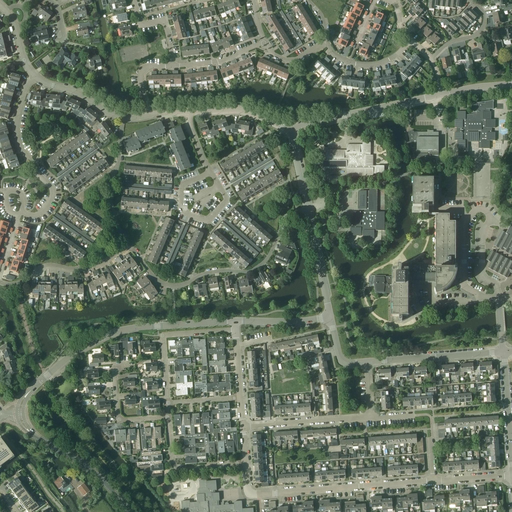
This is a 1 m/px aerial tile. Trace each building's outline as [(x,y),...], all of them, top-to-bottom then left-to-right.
[(117,0),(111,0),(112,4),(115,4),(116,9),(127,7),(124,0),(122,0),(117,1),(117,0)] [(154,0),(157,8),(162,7),(160,0),(154,0)] [(230,11),(235,9),(232,0),(227,2),(230,11)] [(237,0),(233,0),(232,0),(235,9),(241,7),(237,0)] [(225,13),(230,11),(227,2),(222,4),(225,13)] [(415,14),(418,17),(420,15),(423,12),(420,9),(422,7),(418,2),(417,2),(415,5),(415,4),(408,12),(412,17),(415,14)] [(364,7),(356,3),(354,9),(362,12),(361,13),(364,15),(365,12),(362,11),(364,7)] [(225,13),(222,4),(217,6),(220,15),(225,13)] [(296,14),(304,9),(301,4),(293,9),(296,14)] [(36,9),(31,14),(35,17),(37,14),(43,18),(42,19),(46,22),(52,14),(48,11),(49,10),(46,7),(45,8),(42,6),(39,11),(36,9)] [(80,8),(72,10),(74,19),(74,20),(80,19),(79,17),(86,16),(84,6),(80,7),(80,8)] [(299,18),(306,14),(304,9),(296,14),(299,18)] [(354,9),(352,14),(358,16),(358,17),(359,17),(361,13),(362,12),(354,9)] [(466,10),(464,11),(474,20),(478,16),(471,10),(469,12),(466,10)] [(122,11),(113,13),(114,17),(116,16),(117,24),(129,21),(128,13),(122,15),(122,11)] [(470,24),(474,20),(464,11),(463,13),(466,16),(464,18),(470,24)] [(502,12),(493,14),(495,25),(504,23),(502,12)] [(350,13),(348,18),(355,22),(355,23),(358,24),(359,22),(356,20),(358,17),(358,16),(352,14),(350,13)] [(378,13),(376,17),(375,18),(383,22),(385,17),(378,13)] [(302,23),(309,18),(306,14),(299,18),(302,23)] [(268,24),(276,20),(273,15),(265,20),(268,24)] [(417,27),(420,30),(426,24),(423,21),(425,19),(420,15),(418,17),(410,25),(415,29),(417,27)] [(174,24),(183,22),(181,16),(173,18),(174,24)] [(372,18),(375,19),(373,24),(375,24),(381,27),(383,22),(375,18),(376,17),(373,16),(372,18)] [(464,18),(463,17),(461,20),(458,17),(457,18),(466,28),(470,24),(464,18)] [(236,21),(238,26),(247,23),(245,18),(236,21)] [(304,28),(312,23),(309,18),(302,23),(304,28)] [(348,18),(345,23),(353,27),(355,23),(355,22),(348,18)] [(458,23),(456,25),(459,28),(463,32),(466,28),(457,18),(455,20),(458,23)] [(268,24),(271,29),(279,24),(276,20),(268,24)] [(455,32),(443,20),(441,22),(447,27),(445,29),(452,36),(455,32)] [(456,25),(452,21),(450,24),(447,21),(443,20),(455,32),(459,28),(456,25)] [(240,31),(249,28),(247,23),(238,26),(240,31)] [(307,32),(315,27),(312,23),(304,28),(307,32)] [(345,23),(343,28),(351,32),(350,33),(353,34),(354,32),(351,31),(353,27),(345,23)] [(431,27),(427,23),(426,24),(420,30),(417,33),(421,38),(424,35),(427,38),(432,33),(432,32),(429,30),(431,27)] [(91,30),(90,27),(89,24),(83,26),(83,29),(77,30),(78,37),(83,36),(83,39),(89,38),(88,34),(87,31),(91,30)] [(274,34),(282,29),(279,24),(271,29),(274,34)] [(380,33),(383,28),(381,27),(375,24),(372,29),(380,33)] [(35,32),(33,32),(34,37),(37,36),(37,38),(38,42),(44,40),(44,43),(48,42),(48,39),(47,34),(49,33),(47,25),(35,29),(35,32)] [(122,26),(116,27),(116,30),(120,29),(121,37),(132,35),(130,27),(122,29),(122,26)] [(318,32),(315,27),(307,32),(310,37),(318,32)] [(369,29),(372,30),(370,34),(378,38),(380,33),(372,29),(373,28),(370,27),(369,29)] [(242,36),(251,33),(249,28),(240,31),(242,36)] [(343,28),(341,33),(342,34),(348,37),(349,37),(350,33),(351,32),(343,28)] [(277,38),(285,33),(282,29),(274,34),(277,38)] [(503,40),(504,44),(505,45),(506,45),(510,44),(510,40),(511,39),(511,30),(511,29),(503,31),(505,40),(503,40)] [(439,35),(434,30),(432,32),(432,33),(427,38),(424,41),(429,45),(432,42),(435,45),(440,40),(437,37),(439,35)] [(186,33),(177,35),(179,41),(187,38),(190,38),(189,32),(186,33)] [(251,33),(242,36),(245,41),(253,38),(251,33)] [(287,38),(285,33),(277,38),(280,43),(287,38)] [(342,34),(340,39),(348,43),(348,44),(351,45),(351,43),(348,42),(350,38),(349,37),(348,37),(342,34)] [(368,39),(376,43),(378,38),(370,34),(368,38),(368,39)] [(231,37),(225,39),(229,48),(234,46),(231,37)] [(364,39),(367,41),(366,44),(366,45),(372,47),(371,47),(373,48),(376,43),(368,39),(368,38),(365,37),(364,39)] [(283,47),(290,43),(287,38),(280,43),(283,47)] [(495,45),(491,46),(494,57),(502,56),(500,48),(503,48),(502,41),(497,38),(495,40),(497,42),(495,45)] [(220,41),(224,50),(229,48),(225,39),(220,41)] [(346,48),(348,44),(348,43),(340,39),(338,44),(346,48)] [(214,40),(209,42),(210,45),(212,49),(214,54),(219,52),(215,43),(214,40)] [(215,43),(219,52),(224,50),(220,41),(215,43)] [(293,47),(290,43),(283,47),(286,52),(293,47)] [(479,49),(472,51),(474,60),(485,58),(483,52),(486,51),(484,43),(478,44),(479,49)] [(366,44),(364,44),(362,48),(361,49),(369,52),(371,47),(372,47),(366,45),(366,44)] [(209,45),(203,46),(204,55),(210,54),(209,50),(212,49),(210,45),(209,46),(209,45)] [(361,50),(359,54),(367,58),(369,52),(361,49),(362,48),(359,46),(358,49),(361,50)] [(463,49),(454,51),(457,62),(465,60),(465,62),(469,61),(467,54),(464,54),(463,49)] [(61,50),(53,63),(62,69),(67,62),(74,67),(79,59),(72,55),(70,58),(67,56),(68,55),(61,50)] [(412,56),(411,58),(412,59),(412,60),(418,66),(422,62),(422,61),(419,58),(416,56),(416,55),(414,53),(413,55),(412,56)] [(411,61),(409,63),(408,64),(415,70),(418,66),(412,60),(412,59),(411,58),(410,58),(406,55),(404,57),(408,60),(409,59),(411,61)] [(89,64),(85,65),(87,75),(91,74),(91,71),(94,70),(94,68),(101,67),(99,57),(89,59),(90,63),(89,63),(89,64)] [(314,67),(318,71),(324,64),(325,65),(326,63),(326,62),(329,58),(327,57),(324,60),(325,61),(323,63),(320,60),(314,67)] [(450,58),(441,60),(443,69),(452,68),(450,58)] [(250,59),(245,61),(249,69),(254,67),(252,64),(252,62),(250,59)] [(262,70),(265,61),(260,59),(257,67),(262,70)] [(249,69),(245,61),(240,63),(243,71),(249,69)] [(262,70),(267,72),(270,63),(265,61),(262,70)] [(408,64),(409,63),(407,62),(405,63),(407,65),(405,68),(404,68),(411,74),(413,76),(417,72),(415,70),(408,64)] [(240,63),(235,65),(238,73),(243,71),(240,63)] [(267,72),(272,74),(275,65),(270,63),(267,72)] [(404,82),(411,74),(404,68),(405,68),(403,66),(402,67),(398,63),(397,65),(400,69),(401,68),(403,69),(400,73),(401,73),(399,74),(403,81),(404,82)] [(324,64),(318,71),(316,73),(320,77),(322,75),(328,68),(329,69),(331,67),(329,65),(327,67),(325,65),(324,64)] [(328,68),(322,75),(326,78),(332,72),(333,72),(335,71),(334,70),(337,66),(335,64),(332,68),(331,67),(329,69),(328,68)] [(230,67),(233,75),(238,73),(235,65),(230,67)] [(280,68),(275,65),(272,74),(277,76),(280,68)] [(228,77),(233,75),(230,67),(225,69),(228,77)] [(282,78),(285,70),(280,68),(277,76),(282,78)] [(224,82),(229,80),(228,77),(225,69),(220,71),(223,79),(224,82)] [(290,72),(285,70),(282,78),(287,80),(290,72)] [(341,86),(347,87),(348,78),(349,78),(349,76),(348,76),(349,71),(346,71),(346,75),(347,76),(347,78),(342,78),(340,78),(338,81),(338,84),(341,84),(341,86)] [(336,75),(333,72),(332,72),(326,78),(331,82),(337,76),(339,74),(337,73),(336,75)] [(358,80),(355,79),(354,79),(353,88),(358,89),(359,80),(360,80),(361,77),(360,77),(360,72),(358,72),(357,77),(358,77),(358,80)] [(381,91),(380,88),(378,79),(379,79),(379,77),(378,77),(377,72),(374,73),(375,78),(377,77),(377,80),(373,81),(374,88),(372,88),(373,92),(381,91)] [(10,73),(8,79),(18,82),(19,81),(20,77),(10,73)] [(389,77),(391,86),(397,85),(398,87),(402,85),(398,78),(396,79),(395,76),(396,76),(395,73),(393,74),(394,76),(390,77),(389,77)] [(354,79),(355,79),(355,77),(353,76),(352,79),(349,78),(348,78),(347,87),(353,88),(354,79)] [(359,80),(358,89),(364,89),(368,89),(368,85),(367,85),(368,81),(366,81),(366,78),(364,78),(364,80),(360,80),(359,80)] [(18,82),(8,79),(6,84),(4,84),(17,87),(18,83),(21,84),(22,82),(19,81),(18,82)] [(13,92),(13,91),(15,87),(17,88),(17,87),(4,84),(3,89),(13,92)] [(13,92),(3,89),(1,94),(11,98),(13,93),(16,94),(16,93),(17,92),(13,91),(13,92)] [(42,107),(43,98),(40,98),(40,94),(33,93),(32,101),(36,101),(36,105),(42,106),(42,107)] [(1,94),(0,97),(0,99),(10,103),(10,102),(11,98),(1,94)] [(52,104),(53,96),(46,95),(46,99),(43,99),(43,98),(42,107),(48,108),(48,104),(52,104)] [(59,97),(53,96),(52,104),(55,104),(55,108),(61,109),(63,101),(59,101),(59,97)] [(10,103),(0,99),(0,105),(10,109),(8,108),(9,104),(12,105),(13,104),(13,103),(10,102),(10,103)] [(71,109),(74,101),(67,99),(66,102),(63,101),(61,109),(66,111),(67,107),(71,109)] [(80,104),(74,101),(71,109),(74,110),(72,114),(78,116),(82,109),(78,108),(80,104)] [(478,103),(475,104),(474,104),(473,104),(473,105),(472,105),(472,106),(471,106),(471,107),(471,108),(471,109),(472,110),(472,111),(473,111),(473,112),(474,112),(475,112),(476,112),(476,114),(469,115),(469,117),(465,116),(466,112),(457,112),(457,120),(454,120),(454,128),(457,128),(457,133),(454,133),(454,141),(457,141),(457,149),(458,149),(458,157),(468,157),(468,142),(478,142),(478,149),(489,149),(489,141),(495,141),(495,133),(491,133),(491,128),(495,128),(495,120),(491,120),(491,112),(489,112),(489,109),(493,109),(493,102),(493,101),(484,102),(484,104),(478,104),(478,103)] [(0,111),(8,114),(9,113),(10,109),(0,105),(0,111)] [(84,116),(87,118),(92,112),(87,108),(84,111),(82,109),(78,116),(82,119),(84,116)] [(8,115),(11,116),(12,114),(9,113),(8,114),(0,111),(0,117),(7,120),(8,115)] [(92,112),(87,118),(85,121),(88,123),(88,124),(92,127),(98,122),(95,120),(97,116),(92,112)] [(225,119),(219,121),(221,129),(225,128),(226,132),(231,130),(232,133),(231,121),(226,123),(225,119)] [(221,129),(219,121),(212,124),(214,128),(211,129),(210,126),(214,136),(219,134),(218,130),(221,129)] [(241,130),(243,122),(236,121),(236,125),(231,124),(231,121),(232,133),(237,134),(238,130),(241,130)] [(98,122),(92,127),(95,132),(99,129),(101,132),(107,128),(103,122),(100,125),(98,122)] [(250,123),(243,122),(241,130),(245,131),(244,135),(250,136),(252,128),(249,127),(250,123)] [(136,138),(123,143),(127,153),(132,151),(133,153),(136,152),(135,150),(140,148),(138,143),(144,141),(144,143),(147,142),(146,140),(157,136),(157,138),(160,137),(159,135),(165,133),(163,130),(168,128),(167,125),(168,124),(167,123),(161,125),(160,123),(134,133),(136,138)] [(211,137),(214,136),(210,126),(207,127),(206,123),(199,126),(202,133),(206,132),(207,136),(210,135),(211,137)] [(6,129),(0,131),(0,137),(8,134),(6,130),(9,129),(9,127),(6,128),(6,129)] [(179,127),(169,131),(171,136),(170,137),(171,140),(172,139),(174,144),(170,146),(172,151),(170,152),(171,154),(173,154),(177,164),(175,165),(176,167),(178,167),(180,172),(190,168),(180,142),(185,140),(179,127)] [(111,133),(107,128),(101,132),(103,135),(100,138),(103,142),(110,138),(108,135),(111,133)] [(417,133),(414,133),(414,132),(413,132),(412,131),(411,131),(410,131),(410,132),(409,132),(409,133),(408,133),(408,134),(408,135),(412,152),(417,163),(430,163),(430,156),(438,156),(438,153),(438,133),(433,133),(433,131),(427,131),(427,133),(417,133)] [(78,135),(79,137),(80,137),(84,143),(85,143),(87,142),(88,143),(90,142),(84,133),(81,135),(80,134),(78,135)] [(80,137),(79,137),(77,138),(76,137),(74,138),(75,140),(80,146),(82,145),(84,146),(86,145),(85,143),(84,143),(80,137)] [(10,138),(7,139),(8,140),(0,142),(0,148),(9,146),(8,141),(11,140),(10,138)] [(70,142),(71,143),(76,149),(78,148),(79,149),(82,148),(80,146),(75,140),(73,141),(72,140),(70,142)] [(261,152),(264,150),(265,152),(267,151),(262,142),(259,143),(258,142),(256,143),(257,145),(261,152)] [(71,143),(69,144),(68,143),(66,145),(67,146),(72,153),(72,152),(74,151),(75,153),(77,151),(76,149),(71,143)] [(347,150),(326,150),(326,161),(323,161),(323,169),(346,169),(346,177),(374,177),(374,174),(385,174),(385,166),(376,166),(373,166),(373,156),(371,156),(371,143),(362,143),(362,145),(347,145),(347,150)] [(257,154),(259,153),(260,155),(262,153),(261,152),(257,145),(255,146),(254,145),(252,146),(252,147),(253,147),(257,154)] [(11,151),(11,150),(9,146),(0,148),(0,151),(1,154),(11,151)] [(62,148),(63,149),(68,156),(70,154),(71,156),(73,154),(72,152),(72,153),(67,146),(65,148),(64,146),(62,148)] [(252,157),(255,156),(256,157),(258,156),(257,154),(253,147),(252,147),(250,149),(249,147),(247,148),(248,150),(252,157)] [(14,149),(11,150),(11,151),(1,154),(3,160),(15,156),(15,155),(13,156),(12,152),(15,151),(14,149)] [(63,149),(61,151),(60,149),(58,151),(59,152),(64,159),(66,157),(67,159),(69,157),(68,156),(63,149)] [(248,160),(250,158),(251,160),(253,159),(252,157),(248,150),(246,151),(245,150),(243,151),(243,153),(244,152),(248,160)] [(53,154),(54,155),(59,162),(60,162),(62,160),(63,162),(65,160),(64,159),(59,152),(56,154),(55,152),(53,154)] [(238,154),(239,155),(243,162),(246,161),(247,163),(249,161),(248,160),(244,152),(243,153),(241,154),(240,152),(238,154)] [(55,165),(57,163),(59,165),(61,163),(60,162),(59,162),(54,155),(52,157),(51,156),(49,157),(50,158),(55,165)] [(239,155),(237,157),(236,155),(234,156),(234,158),(235,158),(239,165),(241,164),(242,165),(244,164),(243,162),(239,155)] [(5,159),(6,164),(17,161),(16,160),(15,156),(3,160),(5,159)] [(57,167),(55,165),(50,158),(48,160),(47,159),(45,160),(51,168),(53,166),(54,168),(57,167)] [(231,158),(229,159),(230,161),(230,160),(234,168),(234,167),(237,166),(238,168),(240,167),(239,165),(235,158),(234,158),(232,159),(231,158)] [(17,161),(6,164),(8,170),(19,166),(17,162),(20,161),(19,159),(16,160),(17,161)] [(104,169),(106,167),(107,169),(109,167),(103,159),(101,161),(99,159),(97,161),(98,162),(99,162),(104,169)] [(230,170),(232,169),(233,171),(235,169),(234,167),(234,168),(230,160),(230,161),(228,162),(227,160),(225,162),(226,163),(230,170)] [(105,170),(104,169),(99,162),(98,162),(96,164),(95,162),(93,164),(94,166),(94,165),(99,172),(102,170),(103,172),(105,170)] [(231,172),(230,170),(226,163),(223,164),(222,163),(220,164),(225,173),(228,171),(229,173),(231,172)] [(95,175),(97,174),(98,175),(100,173),(99,172),(94,165),(94,166),(92,167),(91,165),(89,167),(90,169),(95,175)] [(90,169),(88,170),(87,169),(85,170),(86,172),(91,178),(93,177),(94,178),(96,176),(95,175),(90,169)] [(278,180),(280,179),(281,180),(283,179),(278,170),(276,172),(275,170),(273,171),(274,173),(278,180)] [(87,181),(89,180),(90,181),(92,180),(91,178),(86,172),(84,173),(83,172),(81,173),(82,175),(87,181)] [(273,183),(274,183),(276,181),(277,183),(279,181),(278,180),(274,173),(271,174),(270,173),(268,174),(269,176),(273,183)] [(83,184),(85,183),(86,184),(88,183),(87,181),(82,175),(80,176),(79,175),(76,176),(78,178),(83,184)] [(274,184),(274,183),(273,183),(269,176),(267,177),(266,175),(264,177),(265,178),(269,185),(271,184),(272,185),(274,184)] [(84,186),(83,184),(78,178),(76,179),(74,178),(72,179),(73,181),(74,181),(78,188),(79,188),(81,186),(82,187),(84,186)] [(265,178),(262,180),(261,178),(259,179),(260,181),(264,188),(265,188),(267,187),(268,188),(270,187),(269,185),(265,178)] [(434,207),(434,179),(413,179),(413,212),(422,212),(422,213),(433,213),(433,207),(434,207)] [(74,191),(77,189),(78,190),(80,189),(79,188),(78,188),(74,181),(73,181),(71,183),(70,181),(68,183),(69,184),(74,191)] [(255,182),(256,184),(256,183),(260,191),(262,189),(263,191),(265,189),(265,188),(264,188),(260,181),(258,182),(257,181),(255,182)] [(250,184),(251,186),(256,193),(258,192),(259,193),(261,192),(260,191),(256,183),(256,184),(253,185),(252,183),(250,184)] [(75,192),(74,191),(69,184),(67,186),(66,184),(64,186),(70,194),(72,192),(73,194),(75,192)] [(246,187),(247,189),(251,196),(253,195),(254,196),(257,195),(256,193),(251,186),(249,188),(248,186),(246,187)] [(247,199),(249,197),(250,199),(252,197),(251,196),(247,189),(245,190),(244,188),(241,190),(242,192),(242,191),(247,199)] [(350,236),(363,236),(363,239),(374,239),(374,231),(384,231),(384,212),(377,212),(377,189),(369,189),(369,191),(358,191),(358,212),(353,212),(353,228),(350,228),(350,236)] [(248,200),(247,199),(242,191),(242,192),(240,193),(239,191),(237,192),(242,201),(244,200),(245,201),(248,200)] [(70,203),(68,202),(69,200),(67,199),(61,207),(63,208),(62,210),(64,212),(65,210),(70,203)] [(65,210),(68,211),(66,213),(69,215),(70,213),(74,206),(72,205),(73,203),(71,202),(70,203),(65,210)] [(70,213),(72,214),(71,216),(73,218),(74,216),(79,209),(76,208),(77,206),(75,205),(74,206),(70,213)] [(241,211),(241,210),(239,209),(240,207),(238,206),(232,213),(234,215),(233,217),(234,218),(236,217),(241,211)] [(74,216),(76,217),(75,219),(77,221),(78,219),(83,212),(81,211),(82,209),(79,208),(79,209),(74,216)] [(238,222),(240,220),(245,214),(243,212),(244,211),(242,209),(241,210),(241,211),(236,217),(238,219),(236,220),(238,222)] [(81,224),(82,222),(87,215),(85,214),(86,212),(84,211),(83,212),(78,219),(80,220),(79,222),(81,224)] [(242,225),(244,224),(249,217),(247,216),(248,214),(246,213),(245,214),(240,220),(242,222),(240,223),(242,225)] [(88,214),(87,215),(82,222),(85,223),(83,225),(86,227),(87,225),(91,218),(89,217),(90,215),(88,214)] [(374,282),(374,284),(375,294),(385,294),(393,294),(393,317),(399,317),(399,321),(401,321),(401,322),(413,316),(412,314),(413,313),(412,310),(409,305),(408,305),(408,303),(408,282),(436,282),(436,295),(438,295),(441,294),(443,293),(445,291),(447,290),(449,288),(451,286),(452,284),(453,282),(454,280),(455,278),(456,276),(456,274),(457,271),(457,269),(455,269),(455,266),(456,222),(449,222),(449,221),(449,219),(449,215),(448,215),(436,215),(436,266),(408,266),(408,269),(407,269),(402,269),(402,265),(398,265),(398,269),(393,269),(393,277),(386,277),(385,276),(374,276),(374,282)] [(244,224),(246,225),(244,227),(246,229),(248,227),(247,227),(253,221),(251,219),(252,218),(250,216),(249,217),(244,224)] [(96,221),(93,220),(94,218),(92,217),(91,218),(87,225),(89,226),(88,228),(90,230),(91,228),(96,221)] [(172,227),(172,226),(173,224),(175,225),(176,222),(167,218),(166,221),(164,220),(163,223),(165,223),(172,227)] [(247,227),(248,227),(249,229),(248,230),(250,232),(251,231),(251,230),(257,224),(255,222),(256,221),(254,219),(253,221),(247,227)] [(94,233),(95,231),(100,224),(98,223),(99,221),(96,220),(96,221),(91,228),(93,229),(92,231),(94,232),(94,233)] [(0,221),(0,222),(0,227),(7,229),(7,230),(10,231),(10,229),(7,228),(9,224),(0,221)] [(511,222),(506,234),(501,231),(495,244),(511,252),(511,222)] [(101,223),(100,224),(95,231),(97,232),(96,234),(98,236),(104,227),(102,226),(103,224),(101,223)] [(170,231),(171,229),(173,230),(174,227),(172,226),(172,227),(165,223),(164,226),(162,225),(161,228),(163,228),(170,231)] [(254,235),(255,234),(261,228),(259,226),(260,225),(258,223),(257,224),(251,230),(251,231),(253,232),(252,234),(254,235)] [(52,229),(49,228),(51,226),(48,224),(42,233),(45,234),(44,236),(46,237),(47,236),(52,229)] [(255,234),(257,236),(256,237),(258,239),(259,237),(265,231),(263,229),(264,228),(262,226),(261,228),(255,234)] [(50,240),(51,239),(56,232),(54,231),(55,229),(53,227),(52,229),(47,236),(49,237),(48,239),(50,240)] [(21,234),(29,236),(31,231),(23,228),(21,233),(21,234)] [(172,232),(170,231),(163,228),(162,231),(160,230),(159,232),(160,233),(161,233),(168,236),(169,234),(171,234),(172,232)] [(220,235),(220,234),(218,233),(219,231),(217,229),(211,237),(213,239),(212,240),(214,242),(215,241),(220,235)] [(51,239),(53,240),(52,242),(54,243),(55,242),(60,235),(58,234),(59,232),(57,230),(56,232),(51,239)] [(259,237),(261,239),(260,241),(262,242),(263,241),(269,235),(268,234),(266,233),(268,231),(266,230),(265,231),(259,237)] [(202,239),(203,237),(204,237),(205,235),(196,231),(195,234),(193,233),(192,235),(194,236),(202,239)] [(28,241),(29,236),(21,234),(21,233),(18,232),(18,234),(21,235),(19,239),(29,242),(28,241)] [(64,238),(62,237),(63,235),(61,233),(60,235),(55,242),(58,243),(57,245),(59,246),(60,245),(64,238)] [(170,237),(168,236),(161,233),(160,233),(159,235),(158,235),(157,237),(158,238),(166,241),(167,238),(169,239),(170,237)] [(218,246),(219,244),(218,244),(224,238),(222,236),(223,235),(221,233),(220,234),(220,235),(215,241),(217,243),(216,244),(218,246)] [(270,233),(268,234),(269,235),(263,241),(265,243),(264,244),(266,246),(273,238),(270,236),(271,235),(270,233)] [(65,236),(64,238),(60,245),(62,246),(61,248),(63,249),(64,248),(69,241),(66,240),(68,238),(65,236)] [(199,244),(200,244),(201,241),(202,242),(203,240),(202,239),(194,236),(193,238),(191,238),(190,240),(192,241),(199,244)] [(221,249),(223,248),(222,248),(228,241),(226,240),(227,238),(225,236),(224,238),(218,244),(219,244),(221,246),(219,247),(221,249)] [(164,246),(165,243),(167,244),(168,242),(166,241),(158,238),(157,240),(156,239),(155,242),(156,242),(164,246)] [(21,240),(20,244),(20,245),(28,247),(29,242),(19,239),(21,240)] [(70,239),(69,241),(64,248),(66,249),(65,251),(67,252),(68,251),(73,244),(71,243),(72,241),(70,239)] [(232,245),(230,243),(231,241),(229,240),(228,241),(222,248),(223,248),(224,249),(223,251),(225,252),(226,251),(232,245)] [(197,249),(198,246),(200,247),(201,244),(200,244),(199,244),(192,241),(191,243),(189,242),(188,245),(190,246),(197,249)] [(71,255),(72,254),(77,247),(75,246),(76,244),(74,242),(73,244),(68,251),(70,252),(69,254),(71,255)] [(162,250),(163,248),(165,249),(166,246),(164,246),(156,242),(155,245),(154,244),(153,247),(154,247),(162,250)] [(20,245),(20,244),(17,243),(16,245),(19,246),(18,250),(26,253),(28,247),(20,245)] [(226,251),(228,253),(227,254),(229,256),(230,255),(230,254),(236,248),(234,246),(235,245),(233,243),(232,245),(226,251)] [(76,258),(77,257),(81,250),(79,249),(80,247),(78,245),(77,247),(72,254),(75,255),(74,257),(76,258)] [(285,266),(291,251),(280,246),(278,250),(283,252),(282,256),(278,254),(275,261),(285,266)] [(160,255),(161,253),(163,253),(164,251),(162,250),(154,247),(153,250),(152,249),(151,251),(152,252),(160,255)] [(240,252),(239,252),(238,250),(239,248),(237,247),(236,248),(230,254),(230,255),(232,256),(231,257),(233,259),(234,258),(240,252)] [(82,248),(81,250),(77,257),(79,258),(78,260),(80,261),(86,253),(83,252),(85,250),(82,248)] [(193,258),(194,256),(196,256),(197,254),(195,253),(188,250),(187,253),(185,252),(184,254),(186,255),(193,258)] [(241,250),(239,252),(240,252),(234,258),(236,260),(235,261),(237,263),(238,261),(244,255),(243,255),(241,253),(243,252),(241,250)] [(152,252),(151,254),(150,254),(149,256),(150,257),(158,260),(159,257),(161,258),(162,256),(160,255),(152,252)] [(23,263),(24,258),(16,256),(17,254),(13,253),(13,256),(16,257),(15,261),(13,260),(23,263)] [(241,266),(242,265),(247,258),(245,257),(247,255),(245,253),(243,255),(244,255),(238,261),(240,263),(239,264),(241,266)] [(125,260),(132,270),(137,266),(128,254),(125,256),(129,260),(126,262),(125,260)] [(195,259),(193,258),(186,255),(185,257),(183,257),(182,259),(184,260),(191,263),(192,260),(194,261),(195,259)] [(488,268),(502,275),(509,263),(494,255),(488,268)] [(160,261),(158,260),(150,257),(149,259),(148,259),(147,261),(156,265),(157,262),(159,263),(160,261)] [(249,257),(247,258),(242,265),(244,266),(243,268),(245,269),(251,262),(249,260),(251,259),(249,257)] [(132,270),(125,260),(120,263),(126,271),(130,268),(132,270)] [(189,268),(190,265),(192,266),(193,264),(191,263),(184,260),(183,262),(181,261),(180,264),(182,265),(189,268)] [(115,267),(123,277),(121,274),(126,271),(120,263),(115,267)] [(511,264),(509,263),(502,275),(507,278),(511,269),(511,264)] [(17,274),(19,268),(11,266),(11,265),(8,264),(7,266),(11,267),(9,271),(17,274)] [(187,273),(187,272),(188,270),(190,271),(191,268),(189,268),(182,265),(181,267),(179,266),(178,269),(179,269),(180,269),(187,273)] [(118,280),(123,277),(115,267),(117,269),(112,273),(118,280)] [(189,273),(187,272),(187,273),(180,269),(179,269),(178,272),(177,271),(176,273),(185,277),(186,275),(188,275),(189,273)] [(268,282),(272,280),(267,272),(265,273),(263,274),(262,272),(258,274),(259,276),(258,277),(257,276),(253,278),(258,286),(267,280),(268,282)] [(106,283),(103,277),(104,277),(102,274),(97,276),(101,285),(102,288),(107,285),(106,283)] [(114,286),(109,274),(104,277),(103,277),(106,283),(107,285),(108,288),(114,286)] [(95,288),(101,285),(97,276),(91,279),(96,290),(95,288)] [(139,294),(142,292),(151,285),(145,277),(141,280),(141,279),(137,282),(142,288),(137,291),(139,294)] [(234,291),(237,291),(236,284),(233,285),(233,282),(232,282),(231,277),(224,279),(226,290),(234,289),(234,291)] [(218,287),(221,286),(220,279),(217,280),(217,278),(208,279),(210,289),(219,288),(218,287)] [(91,293),(96,290),(91,279),(92,281),(87,284),(91,293)] [(248,279),(239,280),(241,293),(250,291),(250,293),(253,293),(251,281),(248,282),(248,279)] [(157,294),(151,285),(142,292),(144,294),(145,294),(150,300),(154,297),(154,296),(157,294)] [(203,294),(206,293),(205,285),(194,287),(196,297),(204,296),(203,294)] [(216,349),(224,348),(225,348),(224,343),(223,343),(223,336),(207,337),(207,342),(215,342),(216,349)] [(113,346),(110,346),(110,350),(114,350),(114,353),(114,356),(122,356),(122,351),(125,351),(124,342),(124,338),(120,338),(120,342),(121,342),(121,345),(113,346)] [(128,338),(124,338),(124,342),(125,351),(128,350),(128,355),(136,355),(136,344),(128,345),(127,342),(128,342),(128,338)] [(193,339),(193,340),(193,348),(201,347),(201,356),(206,355),(205,339),(198,340),(198,339),(193,339)] [(194,356),(193,348),(193,340),(186,340),(181,340),(181,341),(182,349),(189,348),(189,356),(194,356)] [(144,352),(155,351),(154,343),(149,344),(149,341),(140,341),(141,345),(144,344),(144,352)] [(182,357),(182,349),(181,341),(175,341),(169,341),(170,350),(177,349),(177,357),(182,357)] [(3,354),(7,363),(4,364),(5,368),(6,368),(9,375),(16,372),(13,363),(15,362),(13,356),(11,357),(9,350),(9,349),(5,345),(0,348),(0,350),(3,354)] [(217,361),(225,360),(226,360),(225,354),(224,355),(224,348),(216,349),(208,349),(208,354),(216,353),(217,361)] [(89,363),(90,367),(92,367),(98,366),(98,363),(103,363),(102,355),(92,355),(93,363),(89,363)] [(325,356),(316,358),(317,361),(315,362),(315,364),(318,364),(320,363),(326,362),(325,356)] [(174,372),(175,372),(183,371),(183,364),(191,363),(190,358),(175,360),(175,366),(174,366),(174,372)] [(151,360),(142,361),(136,361),(136,365),(145,364),(146,372),(156,371),(156,363),(151,363),(151,360)] [(217,361),(209,362),(209,366),(217,366),(218,373),(227,372),(226,367),(225,367),(225,361),(217,361)] [(485,363),(486,371),(489,370),(489,374),(495,374),(495,365),(492,366),(491,362),(485,363)] [(482,371),(486,371),(485,363),(479,363),(479,367),(476,367),(477,374),(482,374),(482,371)] [(458,368),(458,376),(464,375),(464,372),(467,372),(467,364),(460,365),(461,368),(458,368)] [(467,364),(467,372),(471,372),(471,375),(477,374),(476,367),(473,367),(473,364),(467,364)] [(452,376),(458,376),(458,368),(454,369),(454,365),(448,366),(449,374),(452,373),(452,376)] [(445,374),(449,374),(448,366),(442,366),(442,369),(439,370),(440,377),(446,377),(445,374)] [(92,367),(90,367),(83,367),(84,371),(87,371),(87,379),(98,378),(97,370),(92,370),(92,367)] [(420,368),(421,376),(424,375),(424,379),(430,378),(430,370),(427,371),(426,367),(420,368)] [(411,372),(412,379),(413,379),(417,379),(417,376),(421,376),(420,368),(414,368),(414,372),(411,372)] [(393,373),(394,381),(399,380),(399,377),(403,377),(402,369),(396,369),(396,373),(393,373)] [(406,380),(412,379),(411,372),(409,372),(408,369),(402,369),(403,377),(406,377),(406,380)] [(191,370),(183,371),(175,372),(176,378),(175,378),(175,383),(176,383),(184,383),(184,376),(192,375),(191,370)] [(381,378),(385,378),(384,370),(378,371),(378,374),(375,374),(375,383),(382,382),(381,378)] [(384,370),(385,378),(388,378),(388,381),(392,381),(394,381),(393,373),(390,374),(390,370),(384,370)] [(218,383),(219,391),(219,392),(224,391),(224,390),(231,390),(230,374),(225,374),(225,382),(218,383)] [(133,379),(137,379),(136,375),(127,375),(128,379),(123,379),(123,387),(134,386),(133,379)] [(201,392),(207,391),(206,384),(206,375),(201,376),(201,384),(194,385),(195,393),(201,393),(201,392)] [(219,391),(218,383),(218,375),(213,375),(213,383),(206,384),(207,391),(207,393),(212,392),(212,391),(219,391)] [(147,390),(158,389),(157,381),(152,382),(152,379),(143,379),(143,381),(143,383),(146,382),(147,390)] [(184,383),(176,383),(177,390),(176,390),(176,396),(185,395),(185,388),(193,387),(192,382),(184,383)] [(258,387),(258,383),(257,382),(249,382),(250,388),(254,388),(254,391),(262,390),(262,386),(258,387)] [(89,395),(99,394),(99,386),(93,387),(93,383),(85,384),(85,387),(88,387),(89,395)] [(129,396),(124,397),(125,405),(136,404),(135,400),(138,400),(141,400),(140,393),(138,393),(138,392),(129,393),(129,396)] [(145,401),(148,401),(148,409),(159,408),(158,400),(154,400),(153,397),(145,398),(145,401)] [(96,399),(96,403),(99,403),(100,410),(110,410),(110,402),(105,402),(103,402),(103,399),(96,399)] [(220,413),(223,413),(223,409),(228,409),(228,403),(219,404),(219,409),(212,410),(212,414),(220,413)] [(220,419),(213,420),(213,423),(220,423),(224,423),(229,422),(229,413),(223,413),(220,413),(220,419)] [(190,424),(191,435),(195,434),(194,424),(194,420),(193,415),(193,414),(189,414),(190,415),(184,416),(184,421),(184,425),(190,424)] [(210,433),(214,433),(213,429),(213,423),(213,420),(212,414),(209,414),(203,414),(203,415),(203,419),(203,423),(209,423),(210,433)] [(199,424),(200,434),(204,434),(203,423),(203,419),(203,415),(199,415),(193,415),(194,420),(194,424),(199,424)] [(181,435),(184,435),(185,435),(184,425),(184,421),(184,416),(180,416),(174,416),(174,425),(180,425),(181,435)] [(213,429),(214,433),(217,433),(223,432),(225,432),(225,428),(230,428),(229,422),(224,423),(220,423),(221,429),(213,429)] [(150,429),(151,438),(152,449),(156,448),(155,438),(161,437),(160,428),(154,429),(150,429)] [(145,438),(151,438),(150,429),(140,430),(142,449),(146,449),(145,438)] [(129,443),(129,440),(129,435),(129,431),(119,432),(119,430),(114,431),(115,442),(120,442),(119,441),(125,440),(126,451),(130,450),(129,443)] [(140,449),(139,434),(138,430),(129,431),(129,435),(129,443),(135,442),(136,450),(140,449)] [(227,432),(225,432),(223,432),(224,443),(224,446),(224,452),(228,451),(228,452),(234,451),(234,450),(238,450),(237,431),(232,432),(233,442),(228,443),(227,432)] [(215,452),(214,444),(209,444),(208,433),(204,434),(204,438),(205,443),(205,447),(205,451),(206,453),(215,452)] [(217,433),(214,433),(214,444),(215,452),(219,452),(224,452),(224,446),(224,443),(218,443),(217,433)] [(191,444),(194,444),(194,438),(204,438),(204,434),(200,434),(195,434),(191,435),(190,435),(185,435),(184,435),(185,445),(191,444)] [(0,466),(13,457),(0,439),(0,466)] [(195,448),(205,447),(205,443),(194,444),(191,444),(191,448),(185,448),(186,454),(191,454),(195,453),(195,448)] [(149,462),(156,461),(161,461),(160,455),(161,455),(161,451),(151,452),(147,452),(141,452),(141,456),(148,456),(149,462)] [(201,453),(195,453),(191,454),(186,454),(187,464),(196,463),(195,457),(206,456),(206,453),(201,453)] [(156,461),(149,462),(137,463),(138,466),(138,467),(152,465),(153,471),(162,471),(161,464),(157,465),(156,461)] [(60,477),(53,482),(59,489),(62,487),(63,489),(69,484),(64,479),(63,480),(60,477)] [(11,490),(21,483),(17,478),(7,485),(11,490)] [(253,511),(253,509),(242,509),(242,501),(234,502),(234,505),(229,505),(229,504),(227,503),(226,503),(225,504),(225,505),(217,506),(217,501),(220,501),(219,493),(213,493),(213,491),(217,490),(216,481),(206,481),(206,480),(199,481),(199,489),(198,489),(198,495),(196,495),(197,502),(190,503),(190,501),(181,501),(182,511),(253,511)] [(11,490),(15,495),(24,488),(21,483),(11,490)] [(83,484),(77,488),(83,496),(89,492),(83,484)] [(28,493),(24,488),(15,495),(18,500),(28,493)] [(31,498),(28,493),(18,500),(22,505),(31,498)] [(35,502),(31,498),(22,505),(25,509),(35,502)] [(32,511),(39,507),(35,502),(25,509),(27,511),(32,511)]
